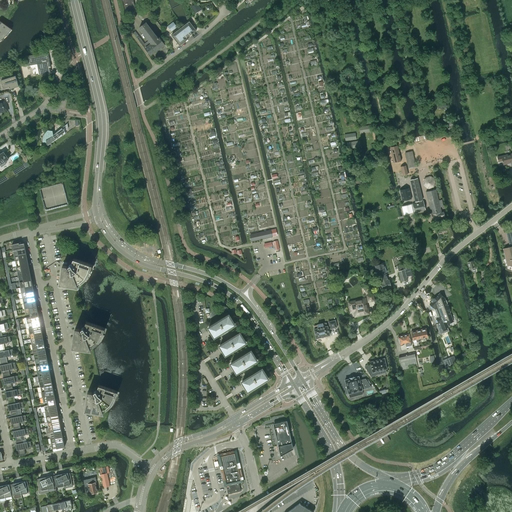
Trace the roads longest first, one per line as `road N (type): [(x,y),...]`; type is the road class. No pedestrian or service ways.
road 1 (secondary): [(300,377),(242,295),(215,277),(138,254),(101,214)]
road 2 (secondary): [(97,219),(125,256),(202,280),(236,300),(292,382)]
road 3 (unclassified): [(336,358),(375,333),(449,253),(511,203)]
road 4 (residential): [(30,230),(73,453)]
road 5 (secondary): [(98,172),(100,108),(73,0)]
road 6 (primary): [(511,401),(448,458),(395,481)]
road 7 (secondary): [(388,480),(342,447),(303,381)]
road 8 (secondary): [(295,387),(334,454),(338,508)]
road 9 (residential): [(134,83),(219,17),(225,0)]
road 10 (primary): [(434,511),(459,468),(511,421)]
